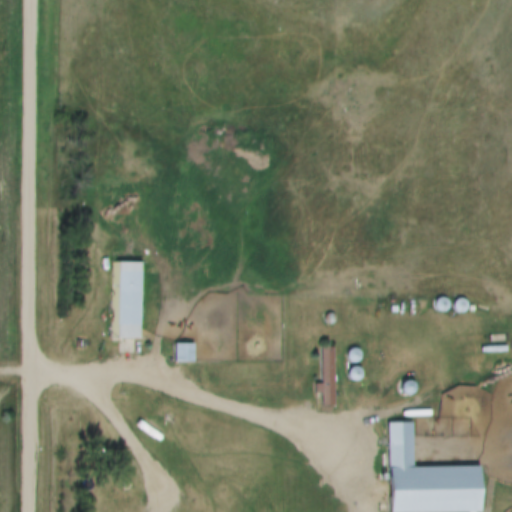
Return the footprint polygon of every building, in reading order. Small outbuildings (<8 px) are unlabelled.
[(143,340),(143,264),(114,264),(114,340),(143,340)] [(174,363),(193,363),(193,344),(174,344),(174,363)] [(335,349),(321,349),(321,408),(335,408),(335,349)] [(80,412),(60,412),(60,431),(80,431),(80,412)] [(479,511),(479,468),(413,468),(412,424),(387,424),(388,511),(479,511)]
